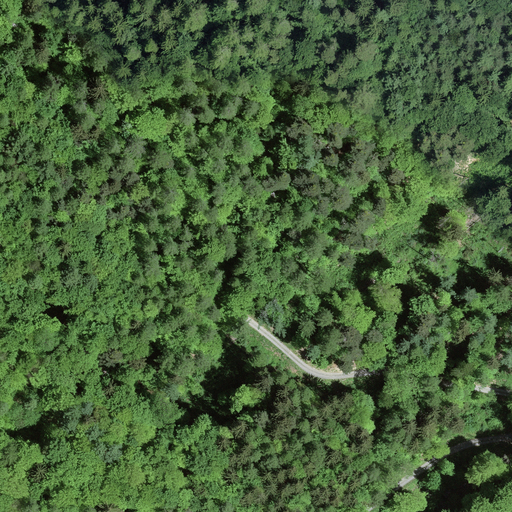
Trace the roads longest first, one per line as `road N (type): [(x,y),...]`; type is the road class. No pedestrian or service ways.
road 1 (track): [(0,98),(34,142),(163,267),(250,322),(300,366),(326,376),(402,373),(511,394)]
road 2 (track): [(511,436),(441,456),(365,511)]
road 3 (track): [(131,391),(0,346)]
